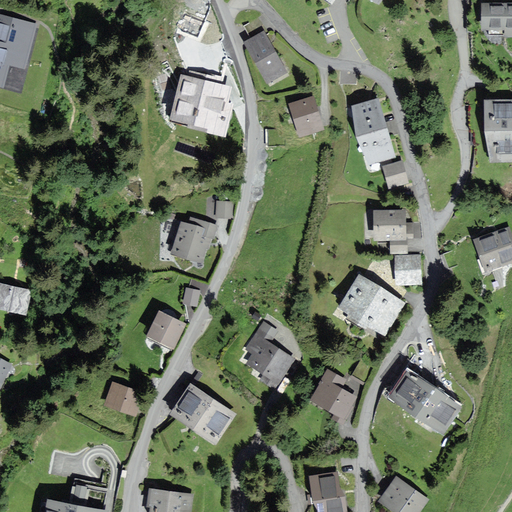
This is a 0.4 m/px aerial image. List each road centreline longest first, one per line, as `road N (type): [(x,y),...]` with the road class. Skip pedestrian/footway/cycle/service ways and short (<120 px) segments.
road 1 (residential): [(218,0),(250,100),(250,180),(230,255),(157,406),(130,498)]
road 2 (residential): [(258,0),(308,52),(370,71),(389,86),(431,226)]
road 3 (residential): [(431,226),(435,275),(375,387),(364,427),(364,511)]
road 4 (residential): [(431,226),(453,208),(471,170),(459,118),(466,74),(453,0)]
road 5 (residential): [(297,511),(284,463),(268,449),(243,459),(234,511)]
